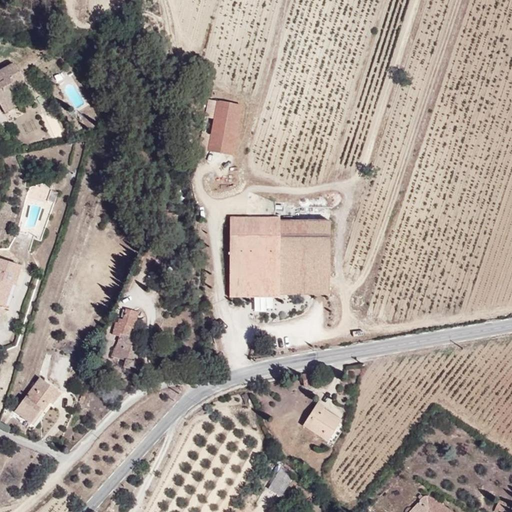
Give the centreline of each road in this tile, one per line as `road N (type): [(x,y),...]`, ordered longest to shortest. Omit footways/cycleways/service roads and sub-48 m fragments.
road 1 (tertiary): [(213,386),(245,373),(511,325)]
road 2 (residential): [(213,386),(169,384),(141,394),(66,459),(0,433)]
road 3 (tertiary): [(85,511),(154,434),(213,386)]
